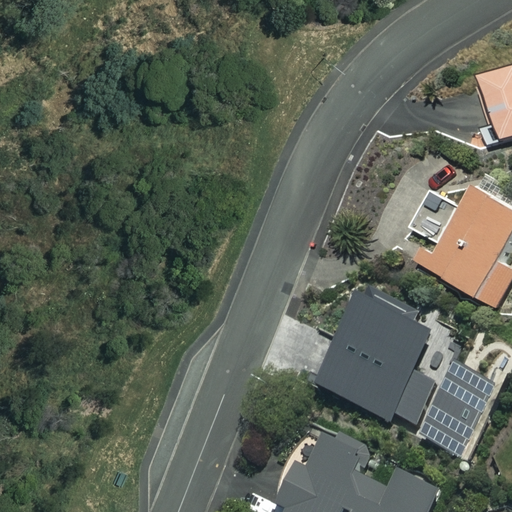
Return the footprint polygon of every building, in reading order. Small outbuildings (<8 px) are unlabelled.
[(511,139),(511,71),(490,78),(508,141),(511,139)] [(511,261),(511,205),(478,186),(466,208),(437,192),(415,232),(433,242),(421,262),(502,307),(511,289),(511,263),(511,261)] [(366,305),(321,395),(396,429),(400,420),(420,428),(441,386),(420,376),(439,337),(419,329),(423,320),(377,298),(372,309),(366,305)] [(495,386),(460,368),(425,441),(459,458),(495,386)] [(299,469),(280,511),(434,511),(442,494),(402,476),(394,495),(362,480),(375,450),(332,431),(312,475),(299,469)]
